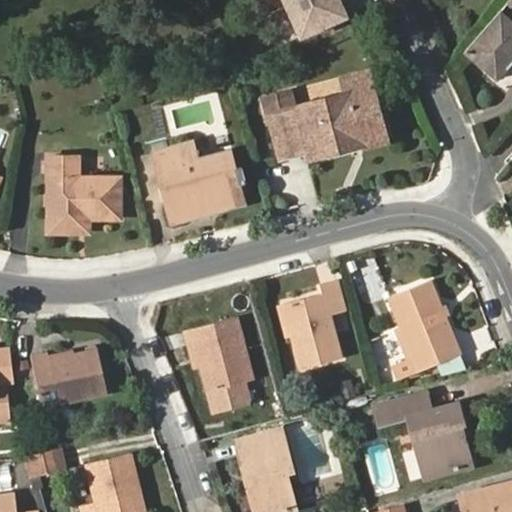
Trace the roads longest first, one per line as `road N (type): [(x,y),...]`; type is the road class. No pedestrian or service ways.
road 1 (residential): [(511,292),(478,235),(452,219),(404,214),(120,288)]
road 2 (residential): [(120,288),(206,511)]
road 3 (residential): [(120,288),(48,294),(0,286)]
